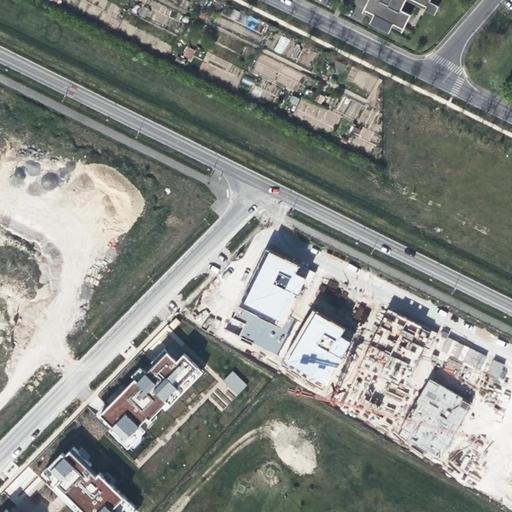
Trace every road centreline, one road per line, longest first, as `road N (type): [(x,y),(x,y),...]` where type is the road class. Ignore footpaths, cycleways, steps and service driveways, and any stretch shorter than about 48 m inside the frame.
road 1 (residential): [(205,250),(232,270),(269,236),(511,357)]
road 2 (residential): [(0,459),(205,250)]
road 3 (tertiary): [(0,54),(261,183)]
road 4 (tertiary): [(261,183),(511,310)]
road 5 (residential): [(429,75),(276,0)]
